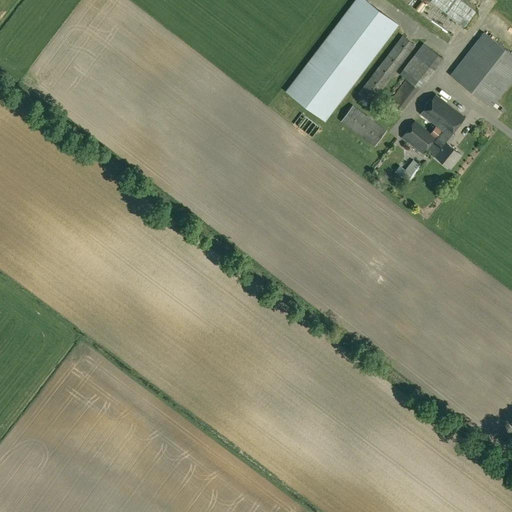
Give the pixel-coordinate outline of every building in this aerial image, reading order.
[(355,0),(286,91),(325,121),(399,24),(366,0),(355,0)] [(476,11),(461,0),(430,0),(430,1),(464,27),(476,11)] [(451,75),(491,107),(511,80),(511,54),(484,32),(451,75)] [(358,93),(371,103),(415,45),(402,36),(358,93)] [(389,101),(401,112),(418,89),(419,89),(444,58),(423,43),(400,74),(406,79),(389,101)] [(428,149),(450,167),(461,154),(446,141),(465,117),(436,94),(420,114),(436,126),(430,133),(415,121),(401,137),(423,154),(441,131),(442,131),(428,149)] [(340,121),(374,146),(386,130),(352,105),(340,121)] [(293,123),(312,138),(320,127),(302,112),(293,123)] [(401,175),(409,182),(421,166),(413,160),(401,175)] [(395,171),(401,175),(405,170),(400,166),(395,171)]
